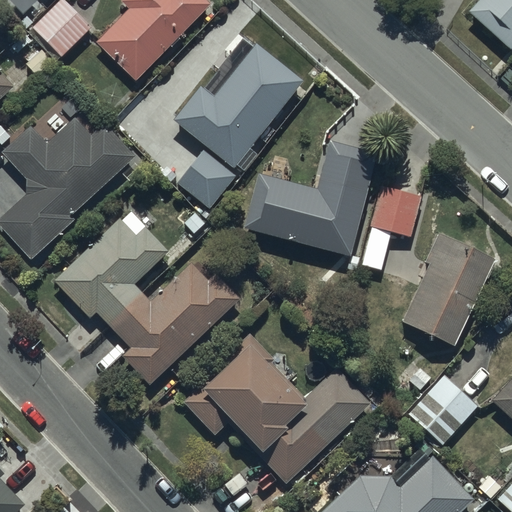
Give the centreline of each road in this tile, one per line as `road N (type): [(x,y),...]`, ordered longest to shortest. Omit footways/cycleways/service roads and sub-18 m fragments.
road 1 (residential): [(333,0),(511,163)]
road 2 (residential): [(0,344),(159,511)]
